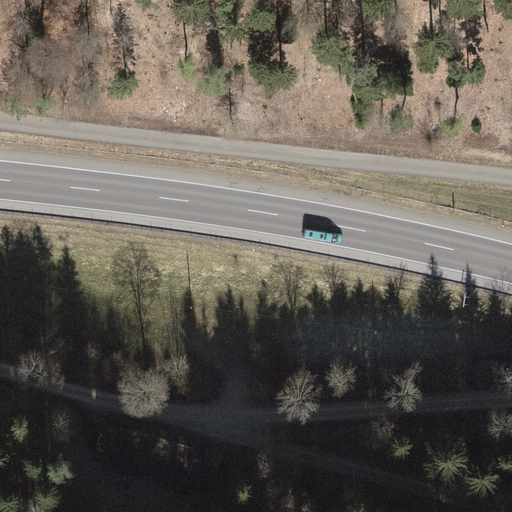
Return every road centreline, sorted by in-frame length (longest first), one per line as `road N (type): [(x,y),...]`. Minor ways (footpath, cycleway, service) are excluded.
road 1 (track): [(511,511),(239,418),(0,361)]
road 2 (trunk): [(0,179),(230,206),(511,263)]
road 3 (tertiary): [(511,173),(0,120)]
road 4 (track): [(511,400),(239,418),(243,322)]
